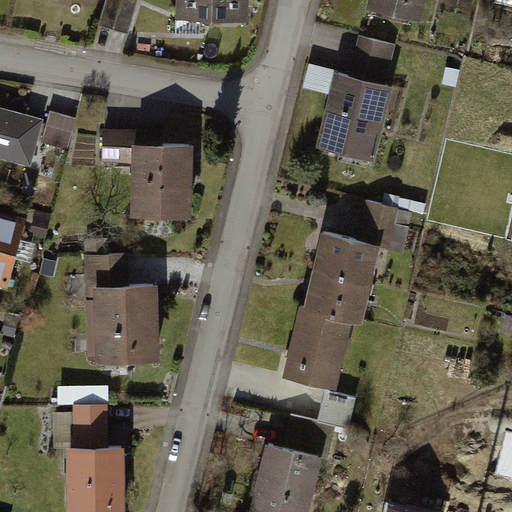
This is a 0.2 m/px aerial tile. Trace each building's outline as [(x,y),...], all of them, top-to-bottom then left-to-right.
[(108,0),(104,26),(134,31),(139,0),(108,0)] [(182,0),(183,17),(249,17),(248,0),(182,0)] [(376,0),(374,11),(426,23),(431,0),(376,0)] [(400,46),(361,37),(352,75),(392,86),(400,46)] [(335,82),(317,144),(377,161),(395,88),(338,71),(335,82)] [(73,147),(79,115),(51,109),(45,142),(73,147)] [(0,111),(0,157),(27,164),(38,121),(0,111)] [(130,135),(101,136),(102,163),(130,163),(130,135)] [(193,147),(137,146),(135,213),(191,214),(193,147)] [(28,222),(0,215),(0,284),(13,287),(28,222)] [(383,247),(324,232),(315,267),(374,282),(383,247)] [(130,254),(86,255),(89,362),(157,360),(155,282),(131,283),(130,254)] [(374,282),(315,267),(306,302),(365,316),(374,282)] [(304,312),(290,376),(339,387),(353,323),(304,312)] [(450,482),(463,427),(453,425),(459,400),(427,393),(408,472),(450,482)] [(69,445),(70,511),(127,511),(126,443),(110,443),(110,410),(76,410),(76,445),(69,445)] [(76,445),(75,412),(56,412),(57,445),(76,445)] [(511,424),(500,422),(487,477),(511,482),(511,424)] [(273,442),(257,507),(277,511),(308,511),(322,454),(273,442)] [(429,511),(389,503),(386,511),(429,511)]
